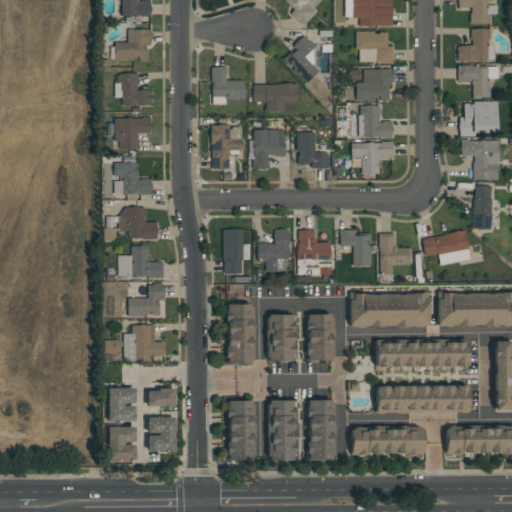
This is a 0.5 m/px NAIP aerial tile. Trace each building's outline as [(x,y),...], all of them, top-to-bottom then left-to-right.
[(149,16),(149,1),(137,1),(136,0),(118,0),(120,17),(149,16)] [(390,26),(389,0),(351,0),(351,19),(357,18),(357,26),(390,26)] [(469,24),(489,24),(488,15),(493,14),(493,6),(487,6),(486,0),(456,0),(456,9),(468,9),(469,24)] [(488,29),(469,29),(469,46),(455,46),(455,62),(493,61),(492,44),(488,45),(488,29)] [(150,30),(126,30),(126,43),(113,42),(113,60),(146,61),(146,45),(149,45),(150,30)] [(386,32),(354,32),(354,51),(357,51),(357,63),(391,63),(391,46),(386,46),(386,32)] [(318,71),(311,63),(320,55),(302,35),(291,46),(294,49),(282,60),(304,83),(318,71)] [(456,66),(456,82),(470,82),(470,99),(488,99),(488,78),(496,78),(496,66),(456,66)] [(242,81),(225,81),(225,67),(209,68),(210,105),(224,105),(224,99),(242,99),(242,81)] [(387,101),(387,85),(391,85),(391,70),(361,69),(361,83),(354,82),(354,100),(387,101)] [(151,90),(136,90),(137,74),(119,73),(118,90),(113,89),(113,98),(121,98),(121,105),(151,106),(151,90)] [(296,85),(251,84),(251,102),(264,102),(264,112),(295,113),(296,85)] [(457,118),(457,135),(494,136),(495,102),(461,102),(461,118),(457,118)] [(390,121),(378,121),(378,106),(357,106),(357,137),(390,138),(390,121)] [(149,118),(112,118),(113,150),(137,150),(137,134),(150,133),(149,118)] [(209,169),(227,169),(227,154),(239,154),(240,128),(227,127),(227,125),(209,125),(209,169)] [(283,130),(252,130),(252,140),(248,140),(248,148),(249,148),(250,169),(267,169),(267,156),(283,156),(283,130)] [(294,133),(295,165),(309,164),(309,169),(328,168),(327,153),(313,153),(312,132),(294,133)] [(471,180),(496,180),(496,141),(458,141),(458,156),(472,156),(471,180)] [(390,142),(349,143),(350,168),(359,168),(360,175),(377,175),(377,159),(391,158),(390,142)] [(112,195),(150,194),(149,179),(136,180),(136,163),(112,163),(112,177),(121,177),(121,182),(112,182),(112,195)] [(489,229),(490,186),(472,185),(471,229),(489,229)] [(144,223),(143,207),(124,207),(124,217),(117,217),(117,231),(126,231),(126,239),(156,239),(155,223),(144,223)] [(221,230),(221,274),(240,274),(240,260),(248,260),(248,245),(240,244),(241,230),(221,230)] [(255,243),(255,263),(263,263),(263,272),(277,272),(277,260),(287,260),(287,230),(271,230),(272,243),(255,243)] [(329,276),(329,243),(313,242),(313,230),(296,230),(295,275),(329,276)] [(350,267),(368,267),(369,236),(353,235),(353,230),(338,230),(338,246),(351,246),(350,267)] [(420,237),(423,256),(436,254),(438,264),(468,260),(464,232),(420,237)] [(409,265),(409,248),(392,248),(392,233),(378,233),(378,275),(390,275),(390,265),(409,265)] [(161,262),(147,262),(147,246),(129,246),(129,256),(115,256),(116,278),(161,277),(161,262)] [(126,316),(157,317),(158,301),(162,301),(163,284),(146,284),(145,298),(126,298),(126,316)] [(511,293),(435,294),(436,327),(511,325),(511,293)] [(427,327),(427,294),(347,294),(347,327),(427,327)] [(250,364),(251,304),(224,304),(224,364),(250,364)] [(305,361),(331,361),(331,314),(304,314),(305,361)] [(292,361),(292,315),(265,315),(265,361),(292,361)] [(122,361),(151,360),(151,357),(163,357),(163,342),(153,342),(152,325),(130,325),(130,334),(121,334),(122,361)] [(102,354),(119,354),(119,341),(102,340),(102,354)] [(399,344),(373,344),(373,368),(466,366),(466,342),(399,344)] [(492,410),(511,411),(511,375),(507,375),(507,364),(511,364),(511,359),(511,348),(510,349),(510,342),(492,342),(492,410)] [(357,392),(357,384),(346,384),(346,392),(357,392)] [(374,386),(374,412),(466,412),(466,386),(374,386)] [(132,388),(105,388),(106,422),(134,421),(132,388)] [(146,407),(173,406),(172,389),(145,390),(146,407)] [(293,401),(266,400),(266,460),(292,460),(293,401)] [(305,460),(332,460),(333,400),(306,400),(305,460)] [(252,461),(252,401),(224,401),(225,461),(252,461)] [(146,434),(145,451),(172,452),(173,418),(146,418),(145,434),(146,434)] [(133,444),(133,427),(106,427),(106,461),(133,461),(133,444)] [(444,455),(511,452),(511,434),(511,428),(443,430),(444,455)] [(348,430),(348,454),(422,455),(422,430),(348,430)]
